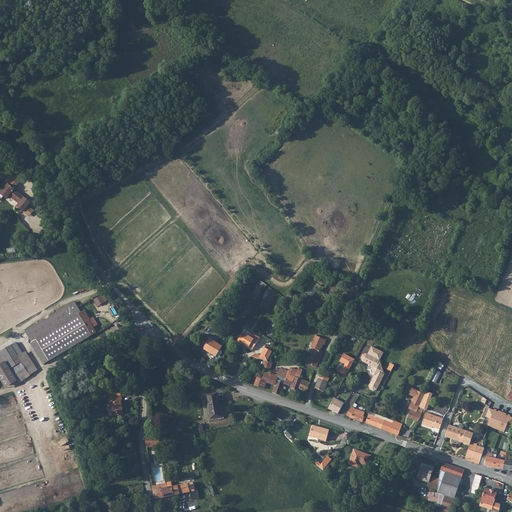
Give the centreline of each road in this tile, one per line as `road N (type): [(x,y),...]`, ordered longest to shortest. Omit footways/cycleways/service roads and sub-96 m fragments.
road 1 (residential): [(511,481),(188,361),(91,257),(0,85)]
road 2 (track): [(303,408),(355,302),(393,196),(413,160),(439,138)]
road 3 (track): [(67,202),(213,124),(175,70)]
road 4 (track): [(355,295),(409,318),(441,359),(511,407)]
